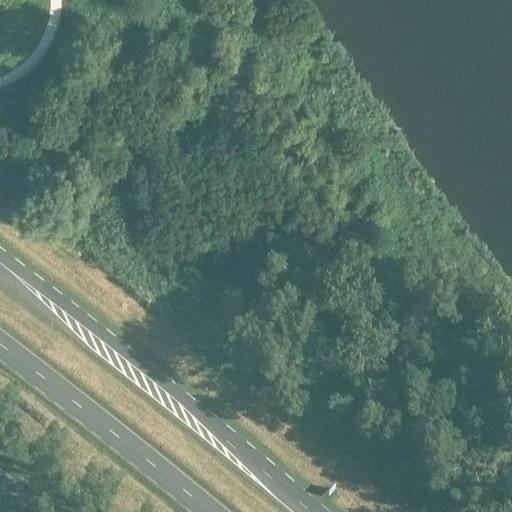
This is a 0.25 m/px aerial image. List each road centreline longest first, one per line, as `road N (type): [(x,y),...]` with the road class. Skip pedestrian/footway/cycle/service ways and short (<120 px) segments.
road 1 (trunk): [(314,511),(0,257)]
road 2 (trunk): [(0,344),(212,511)]
